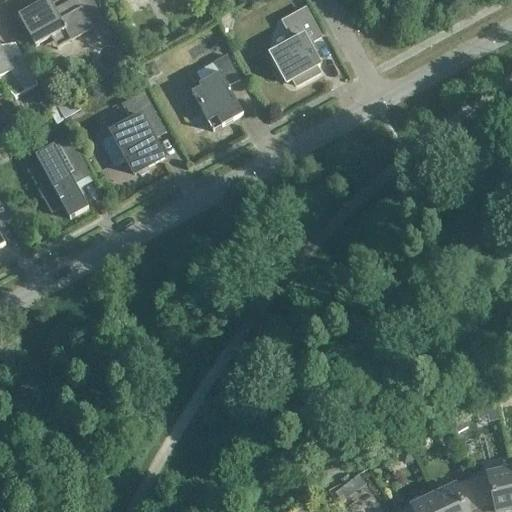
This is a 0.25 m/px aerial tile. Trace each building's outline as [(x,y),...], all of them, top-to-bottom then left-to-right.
[(75,0),(55,11),(53,7),(54,6),(53,4),(52,5),(49,0),(18,17),(35,48),(65,32),(71,43),(91,32),(96,40),(95,40),(96,41),(98,41),(97,40),(108,34),(109,35),(110,34),(109,32),(104,23),(104,22),(103,21),(97,11),(98,11),(97,10),(91,0),(75,0)] [(293,82),(296,88),(319,75),(316,69),(319,67),(308,46),(320,39),(305,11),(282,23),(292,40),(290,46),(270,56),(286,85),(293,82)] [(0,83),(14,100),(37,87),(18,51),(4,59),(0,52),(0,83)] [(230,92),(228,89),(240,82),(227,57),(213,65),(219,75),(198,87),(200,90),(191,94),(194,99),(189,101),(197,115),(201,113),(213,133),(243,117),(234,99),(232,100),(228,93),(230,92)] [(154,66),(144,71),(149,80),(156,76),(157,73),(154,66)] [(41,92),(34,96),(39,106),(47,102),(41,92)] [(144,94),(121,107),(130,124),(111,134),(113,138),(103,143),(101,147),(113,169),(117,170),(128,164),(134,176),(136,175),(140,178),(148,173),(148,169),(164,160),(148,131),(160,124),(144,94)] [(55,110),(49,114),(57,127),(63,123),(55,110)] [(93,177),(72,139),(54,149),(54,147),(35,158),(50,186),(38,192),(51,215),(63,209),(69,221),(88,211),(75,186),(93,177)] [(465,417),(454,424),(458,433),(468,427),(465,417)] [(409,452),(400,457),(404,463),(406,464),(413,460),(409,452)] [(511,511),(511,475),(511,470),(487,475),(488,476),(470,480),(481,511),(482,511),(495,508),(495,511),(511,511)] [(481,511),(470,480),(455,487),(454,487),(433,497),(439,511),(478,511),(481,511),(480,511),(481,511)] [(439,511),(433,497),(411,507),(411,508),(402,511),(439,511)]
